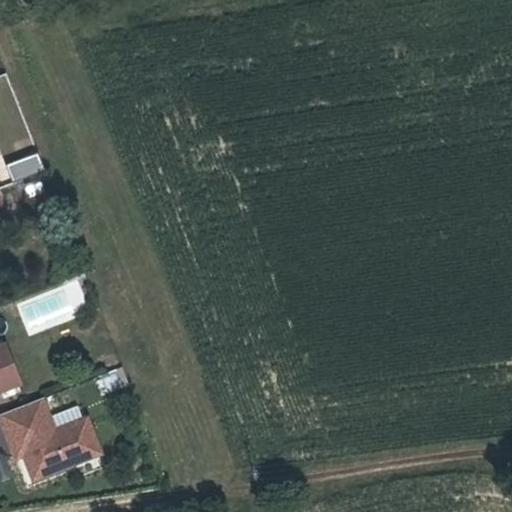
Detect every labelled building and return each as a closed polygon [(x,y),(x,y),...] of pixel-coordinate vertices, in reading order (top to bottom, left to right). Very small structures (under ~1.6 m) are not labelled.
[(27,144),(9,151),(15,166),(33,158),(27,144)] [(43,184),(40,178),(21,185),(23,192),(43,184)] [(0,396),(16,390),(5,365),(0,366),(0,396)] [(37,404),(0,418),(0,436),(1,439),(9,436),(19,461),(28,485),(86,463),(73,428),(49,437),(37,404)] [(82,424),(73,428),(86,463),(95,459),(82,424)] [(9,436),(1,439),(11,464),(19,461),(9,436)]
